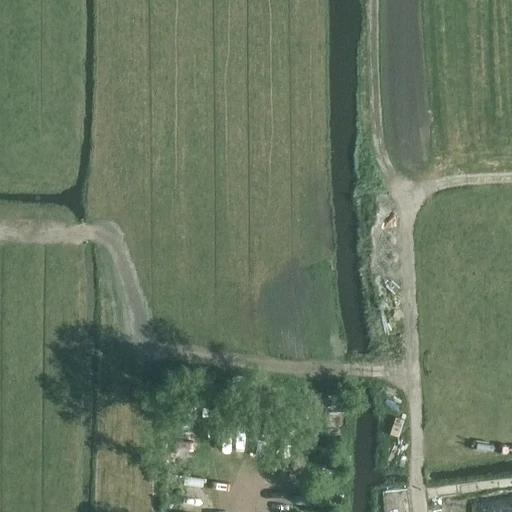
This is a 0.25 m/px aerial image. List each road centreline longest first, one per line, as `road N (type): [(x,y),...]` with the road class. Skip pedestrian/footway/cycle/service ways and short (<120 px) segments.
road 1 (track): [(409,204),(419,511)]
road 2 (track): [(144,352),(414,366)]
road 3 (track): [(380,0),(379,140),(409,204)]
